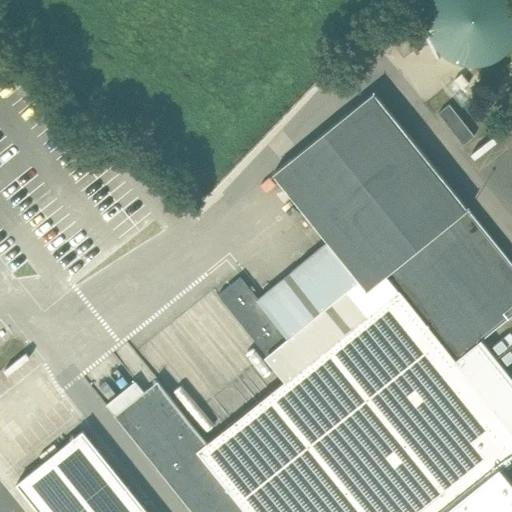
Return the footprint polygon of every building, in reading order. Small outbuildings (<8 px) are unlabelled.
[(426,9),(426,14),(426,20),(426,21),(427,25),(427,26),(428,28),(428,30),(429,33),(430,34),(432,39),(434,42),(436,44),(437,46),(440,48),(440,49),(443,52),(446,54),(447,55),(450,57),(451,57),(455,59),(459,61),(460,61),(464,62),(465,62),(470,63),(475,63),(476,63),(478,63),(482,63),(483,62),(484,62),(488,61),(489,61),(493,60),(496,58),(498,57),(500,56),(502,55),(506,52),(507,51),(510,48),(511,47),(511,45),(511,0),(427,0),(428,1),(427,4),(426,7),(426,9)] [(402,22),(387,32),(404,57),(419,46),(402,22)] [(454,80),(471,100),(479,94),(463,73),(454,80)] [(511,511),(511,481),(500,467),(511,457),(511,376),(482,339),(511,315),(511,261),(375,91),(273,173),(328,241),(258,296),(240,274),(216,292),(286,379),(208,442),(158,380),(144,391),(135,380),(106,403),(193,511),(511,511)] [(439,113),(464,144),(475,135),(450,104),(439,113)] [(511,355),(511,335),(499,343),(508,358),(511,355)] [(17,483),(40,511),(149,511),(83,430),(17,483)]
